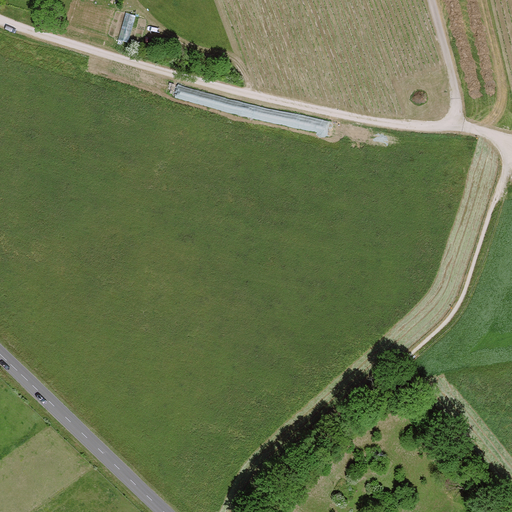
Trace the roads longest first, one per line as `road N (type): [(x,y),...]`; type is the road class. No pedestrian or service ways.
road 1 (track): [(455,126),(379,123),(313,109),(0,19)]
road 2 (secondary): [(165,511),(0,353)]
road 3 (track): [(432,0),(454,84),(455,126)]
